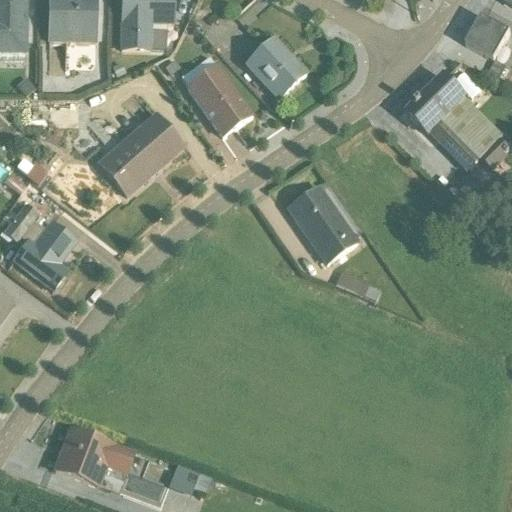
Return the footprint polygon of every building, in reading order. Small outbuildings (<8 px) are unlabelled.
[(0,0),(0,68),(23,69),(24,0),(0,0)] [(94,0),(48,0),(48,48),(93,49),(94,0)] [(171,31),(171,0),(120,0),(120,56),(150,57),(150,55),(164,55),(165,31),(171,31)] [(511,0),(491,0),(490,2),(511,14),(511,0)] [(508,37),(480,22),(464,50),(493,67),(488,77),(498,82),(504,72),(493,65),(508,37)] [(304,80),(271,46),(245,70),(278,104),(304,80)] [(207,64),(179,84),(221,143),(250,122),(214,72),(213,72),(207,64)] [(443,83),(406,119),(428,142),(430,142),(467,179),(480,166),(491,177),(510,158),(499,146),(501,142),(443,83)] [(33,95),(25,84),(15,91),(24,102),(33,95)] [(125,202),(181,154),(153,120),(96,169),(125,202)] [(46,180),(34,170),(25,181),(37,191),(46,180)] [(8,179),(2,187),(19,200),(25,192),(8,179)] [(326,271),(356,251),(316,194),(287,214),(326,271)] [(10,267),(50,298),(61,284),(52,277),(74,248),(48,228),(43,235),(42,235),(33,227),(38,220),(34,217),(18,217),(15,220),(9,217),(2,226),(8,229),(2,238),(16,249),(19,244),(25,248),(10,267)] [(368,292),(338,280),(334,290),(363,303),(368,292)] [(0,329),(11,314),(8,312),(0,305),(0,329)] [(125,482),(133,460),(69,435),(53,477),(116,502),(124,482),(125,482)] [(175,472),(167,493),(188,501),(191,495),(204,500),(208,489),(197,485),(198,481),(175,472)]
